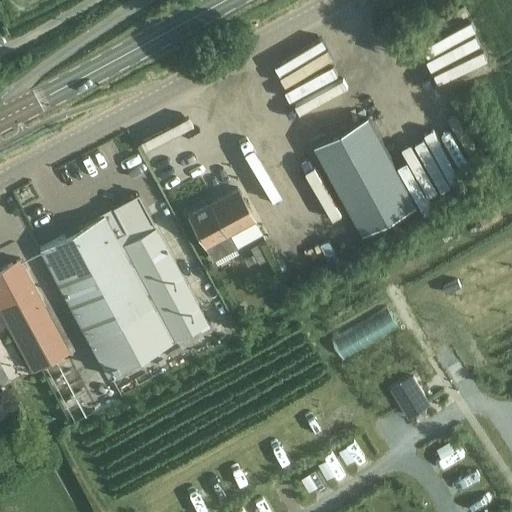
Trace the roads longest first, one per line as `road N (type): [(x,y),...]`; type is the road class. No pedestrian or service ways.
road 1 (unclassified): [(0,182),(343,0)]
road 2 (secondary): [(0,118),(222,0)]
road 3 (tertiary): [(0,117),(20,86),(139,0)]
